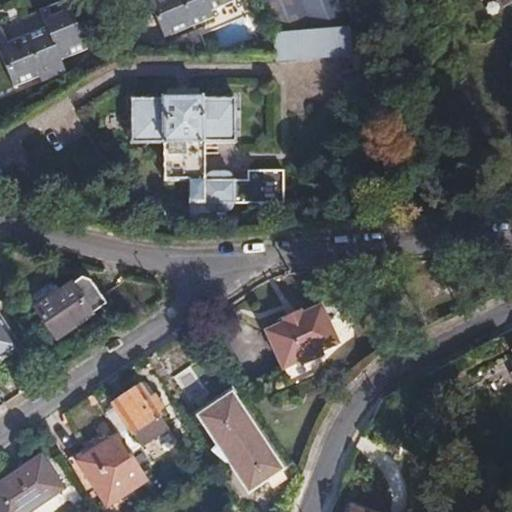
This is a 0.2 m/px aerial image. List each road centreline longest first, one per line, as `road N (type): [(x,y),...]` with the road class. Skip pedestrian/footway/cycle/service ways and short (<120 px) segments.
road 1 (residential): [(511,236),(196,267)]
road 2 (residential): [(511,310),(380,384),(343,421),(310,511)]
road 3 (residential): [(0,425),(191,301),(196,267)]
road 4 (residential): [(196,267),(0,225)]
